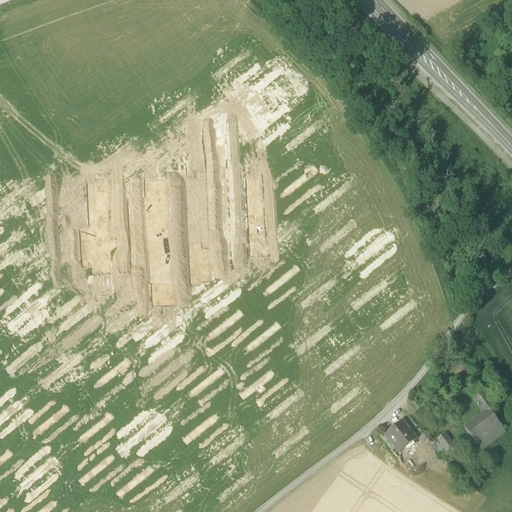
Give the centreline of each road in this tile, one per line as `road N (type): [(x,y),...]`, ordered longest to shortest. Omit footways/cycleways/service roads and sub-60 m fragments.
road 1 (unclassified): [(260,511),(387,410),(468,309),(511,273)]
road 2 (tertiary): [(511,155),(366,0)]
